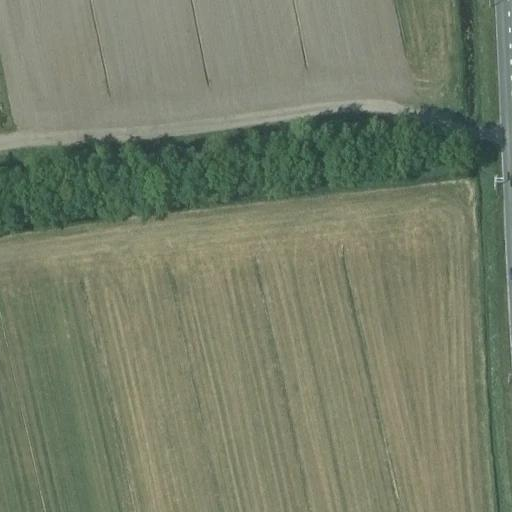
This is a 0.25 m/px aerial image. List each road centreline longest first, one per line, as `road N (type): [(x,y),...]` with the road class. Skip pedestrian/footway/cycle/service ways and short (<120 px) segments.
road 1 (track): [(0,147),(364,105),(511,135)]
road 2 (tertiary): [(500,0),(508,188)]
